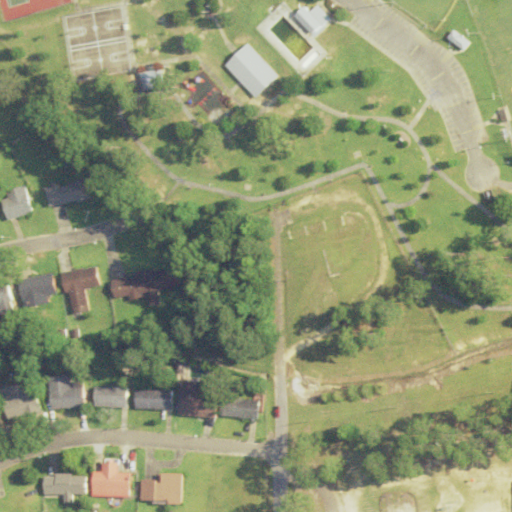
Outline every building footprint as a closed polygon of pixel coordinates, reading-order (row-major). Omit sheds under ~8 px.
[(312,11),(308,7),(298,17),(317,35),(332,19),(318,5),(312,11)] [(449,38),(465,51),(471,44),(455,31),(449,38)] [(227,65),(250,44),(280,76),(256,97),(227,65)] [(146,90),(167,89),(167,71),(145,72),(146,90)] [(45,188),(50,209),(91,199),(87,178),(45,188)] [(1,198),(10,221),(34,211),(25,188),(1,198)] [(69,315),(88,312),(84,289),(99,287),(96,266),(62,272),(69,315)] [(147,307),(158,305),(156,291),(179,287),(175,267),(120,277),(123,297),(144,293),(147,307)] [(18,280),(23,307),(57,301),(53,274),(18,280)] [(0,314),(13,312),(7,286),(0,287),(0,314)] [(49,377),(53,411),(87,407),(85,382),(72,383),(71,375),(49,377)] [(217,381),(181,380),(180,416),(216,417),(217,381)] [(7,420),(41,412),(34,381),(0,389),(7,420)] [(129,386),(95,386),(95,408),(129,408),(129,386)] [(173,410),(173,391),(136,391),(136,410),(173,410)] [(224,418),(259,418),(259,400),(224,400),(224,418)] [(98,472),(98,497),(137,498),(138,473),(124,473),(124,464),(107,464),(107,473),(98,472)] [(187,504),(187,474),(167,474),(167,481),(146,481),(146,504),(187,504)] [(93,496),(93,475),(49,475),(49,496),(68,496),(68,505),(79,505),(79,495),(93,496)] [(45,502),(39,485),(0,498),(0,511),(35,511),(33,506),(45,502)]
